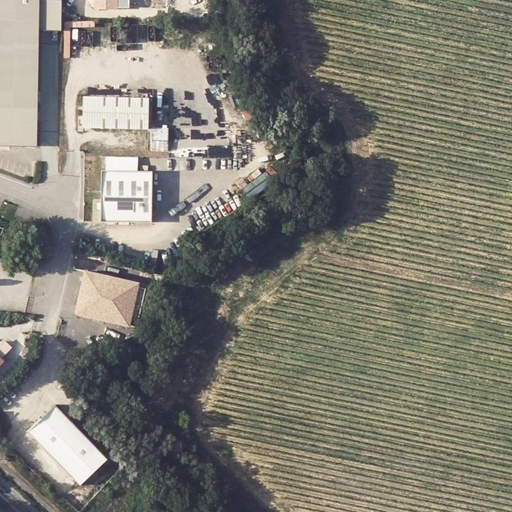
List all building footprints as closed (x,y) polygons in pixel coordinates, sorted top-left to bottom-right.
[(0,0),(0,146),(35,148),(37,31),(38,18),(63,18),(64,0),(60,0),(38,0),(0,0)] [(119,10),(118,0),(96,0),(97,3),(97,9),(119,10)] [(60,32),(63,32),(63,18),(38,18),(37,31),(60,32)] [(151,97),(85,95),(85,125),(150,127),(150,125),(151,97)] [(156,130),(156,149),(171,150),(171,137),(169,137),(169,131),(156,130)] [(102,170),(101,220),(151,222),(152,172),(102,170)] [(134,277),(89,268),(80,309),(121,318),(134,277)] [(107,458),(55,405),(28,431),(71,475),(76,481),(80,484),(107,458)] [(71,475),(64,481),(70,487),(76,481),(71,475)]
